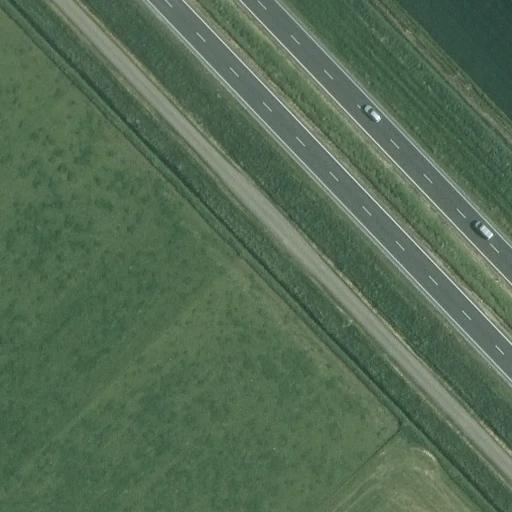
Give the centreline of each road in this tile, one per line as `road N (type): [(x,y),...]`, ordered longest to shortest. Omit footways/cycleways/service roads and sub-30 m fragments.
road 1 (unclassified): [(511,473),(66,0)]
road 2 (trunk): [(157,0),(511,370)]
road 3 (trunk): [(511,263),(262,0)]
